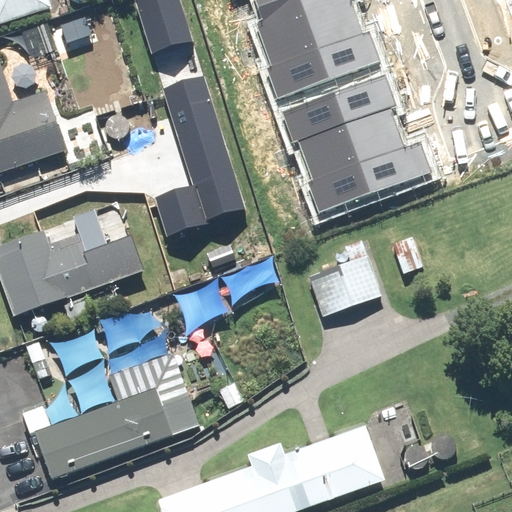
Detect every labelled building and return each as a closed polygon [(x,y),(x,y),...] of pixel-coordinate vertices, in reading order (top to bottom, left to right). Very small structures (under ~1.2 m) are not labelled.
[(0,0),(0,30),(55,12),(51,0),(0,0)] [(135,0),(150,51),(188,40),(176,0),(135,0)] [(250,0),(259,24),(255,26),(271,71),(266,73),(275,100),(387,60),(376,29),(359,35),(346,0),(250,0)] [(17,106),(1,58),(0,57),(0,177),(71,154),(51,94),(17,106)] [(157,197),(168,233),(247,210),(207,73),(163,86),(192,187),(157,197)] [(392,76),(285,113),(295,143),(303,141),(317,183),(310,185),(319,211),(434,171),(423,140),(405,146),(393,111),(404,107),(392,76)] [(141,97),(93,116),(106,148),(153,129),(141,97)] [(104,171),(55,188),(68,224),(117,206),(104,171)] [(0,269),(18,320),(148,275),(135,241),(89,257),(83,237),(53,248),(48,234),(4,250),(1,241),(0,241),(0,269)] [(415,240),(395,246),(406,276),(425,269),(415,240)] [(364,243),(347,249),(353,264),(369,258),(364,243)] [(311,280),(325,320),(386,299),(370,259),(311,280)] [(123,406),(40,437),(57,483),(203,430),(176,357),(113,380),(123,406)] [(238,384),(219,394),(229,413),(248,402),(238,384)] [(162,503),(164,511),(311,511),(388,485),(369,430),(288,459),(284,446),(251,458),(255,470),(162,503)] [(454,433),(397,451),(405,475),(461,458),(454,433)]
